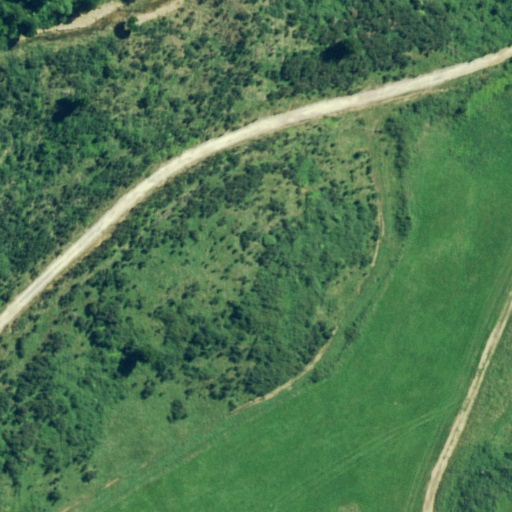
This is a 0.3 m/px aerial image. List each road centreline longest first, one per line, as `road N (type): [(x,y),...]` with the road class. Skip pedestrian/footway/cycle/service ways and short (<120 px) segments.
road 1 (track): [(0,320),(181,158),(256,125),(511,54)]
road 2 (track): [(511,328),(431,511)]
